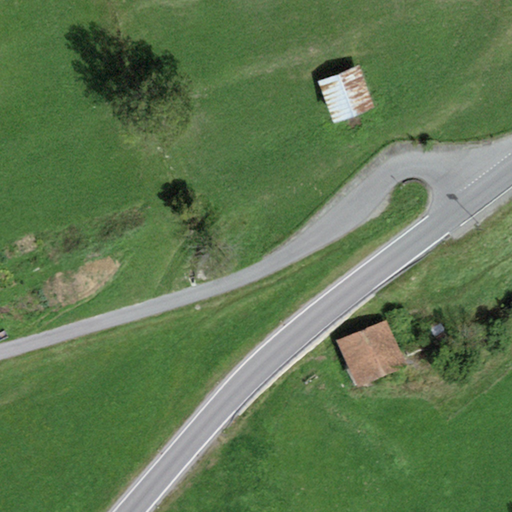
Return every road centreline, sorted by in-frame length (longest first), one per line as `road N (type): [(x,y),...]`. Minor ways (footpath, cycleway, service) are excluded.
road 1 (unclassified): [(0,352),(241,279),(415,163),(438,165),(478,190)]
road 2 (tertiary): [(130,511),(280,349),(478,190)]
